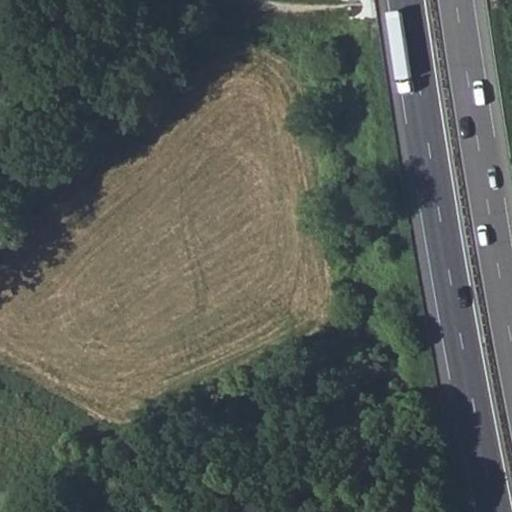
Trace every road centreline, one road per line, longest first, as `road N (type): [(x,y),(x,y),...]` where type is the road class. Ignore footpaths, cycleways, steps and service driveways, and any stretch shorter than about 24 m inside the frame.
road 1 (trunk): [(407,0),(496,511)]
road 2 (trunk): [(511,341),(456,0)]
road 3 (track): [(245,0),(286,8),(397,0)]
